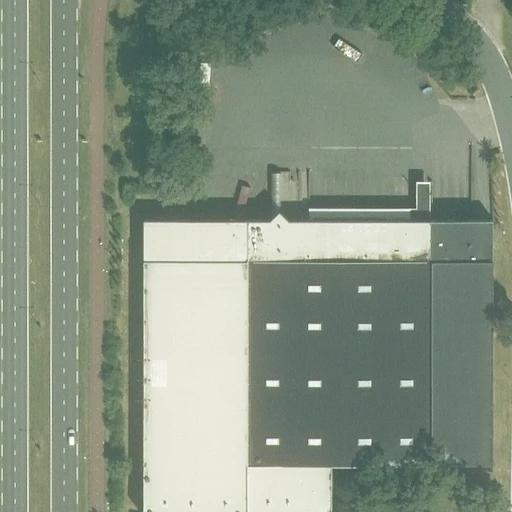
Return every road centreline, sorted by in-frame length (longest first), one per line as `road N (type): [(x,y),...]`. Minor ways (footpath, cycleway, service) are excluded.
road 1 (primary): [(15,0),(19,511)]
road 2 (primary): [(67,511),(65,0)]
road 3 (unclassified): [(511,124),(483,64),(433,0)]
